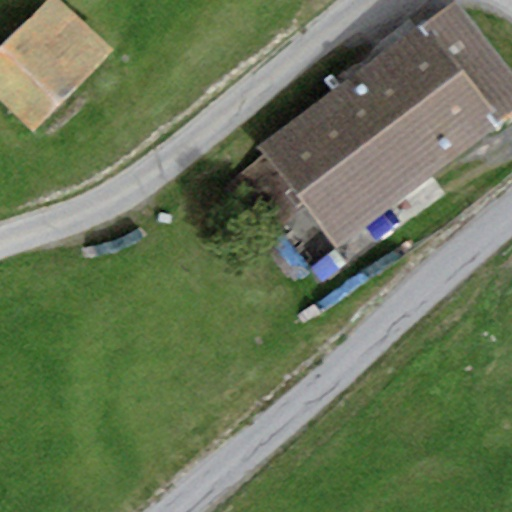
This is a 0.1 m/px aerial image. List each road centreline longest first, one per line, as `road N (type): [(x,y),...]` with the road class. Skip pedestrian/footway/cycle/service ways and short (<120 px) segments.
road 1 (track): [(0,244),(83,213),(165,165),(368,0)]
road 2 (unclassified): [(511,216),(178,511)]
